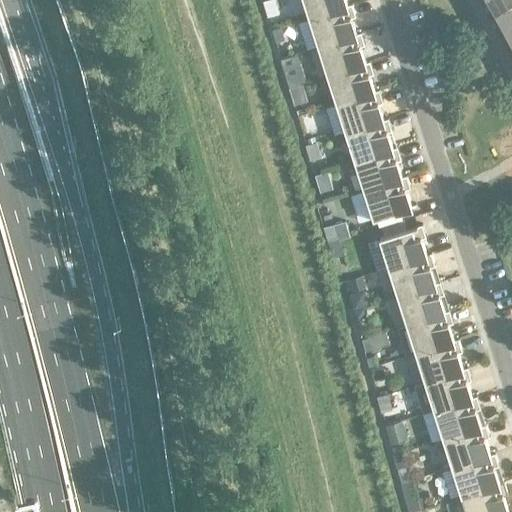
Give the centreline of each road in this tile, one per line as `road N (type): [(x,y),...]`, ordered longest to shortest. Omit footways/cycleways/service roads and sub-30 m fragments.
road 1 (trunk): [(133,511),(109,338),(8,0)]
road 2 (residential): [(511,398),(385,0)]
road 3 (trunk): [(98,511),(0,144)]
road 4 (trunk): [(0,333),(42,511)]
